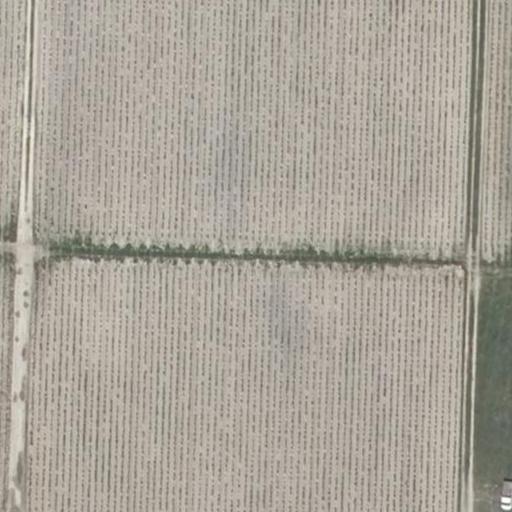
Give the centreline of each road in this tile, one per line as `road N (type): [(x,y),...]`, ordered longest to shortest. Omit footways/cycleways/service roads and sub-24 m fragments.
road 1 (track): [(456,511),(477,0)]
road 2 (track): [(31,0),(16,511)]
